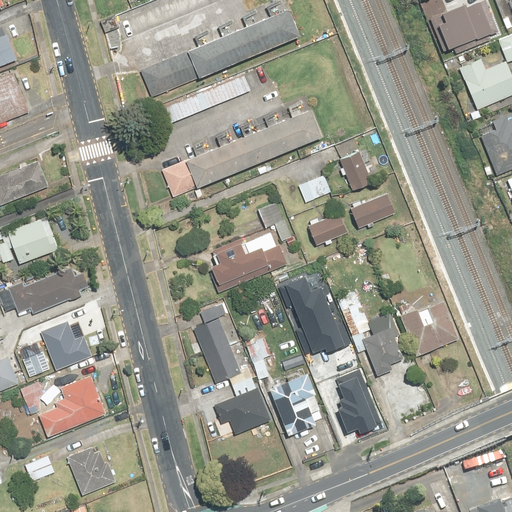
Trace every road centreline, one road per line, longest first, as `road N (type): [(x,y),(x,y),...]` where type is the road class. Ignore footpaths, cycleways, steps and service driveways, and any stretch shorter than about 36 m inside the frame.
road 1 (tertiary): [(192,511),(53,0)]
road 2 (secondary): [(267,511),(511,413)]
